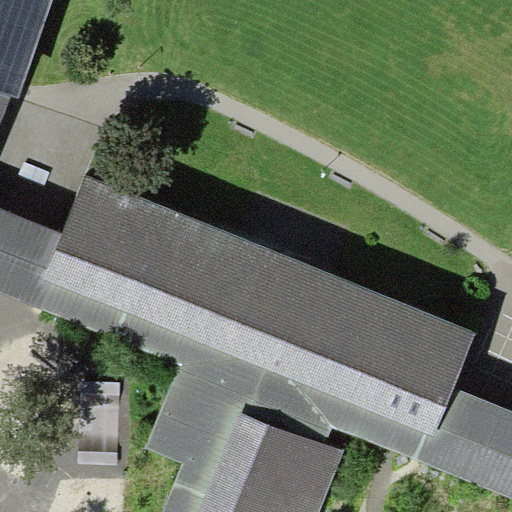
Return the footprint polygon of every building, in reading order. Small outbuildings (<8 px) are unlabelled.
[(0,0),(0,89),(11,93),(18,94),(51,0),(0,0)] [(0,511),(0,293),(31,308),(60,232),(0,209),(0,121),(11,93),(0,89),(0,511)] [(180,366),(331,429),(388,454),(419,461),(429,435),(435,437),(454,388),(476,333),(84,173),(60,232),(31,308),(180,366)] [(331,429),(180,366),(146,450),(182,465),(162,511),(320,511),(344,452),(325,446),(331,429)] [(429,435),(419,461),(511,500),(511,511),(511,410),(454,388),(435,437),(429,435)]
